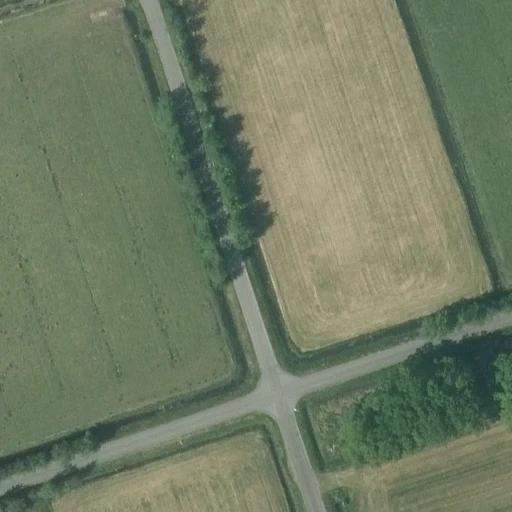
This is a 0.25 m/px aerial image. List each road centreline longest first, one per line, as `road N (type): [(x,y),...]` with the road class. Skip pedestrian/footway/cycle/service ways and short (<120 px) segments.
road 1 (unclassified): [(278,394),(151,0)]
road 2 (unclassified): [(0,486),(278,394)]
road 3 (unclassified): [(278,394),(511,315)]
road 4 (unclassified): [(319,511),(278,394)]
